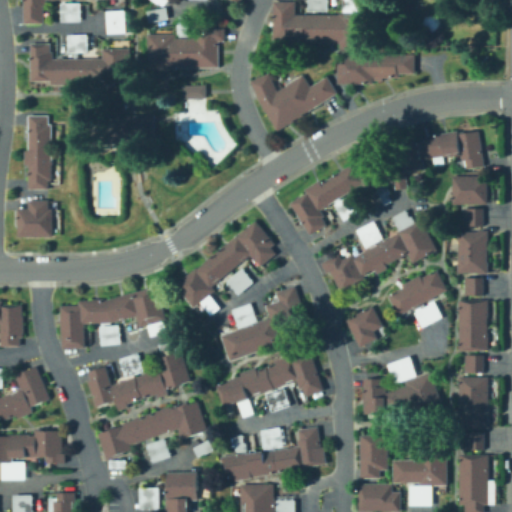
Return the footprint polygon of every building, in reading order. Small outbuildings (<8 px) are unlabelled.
[(48,0),(48,5),(44,5),(45,23),(26,24),(25,0),(48,0)] [(369,12),(369,48),(342,49),(341,43),(293,44),(293,40),(275,40),(274,1),(297,1),(297,14),(341,14),(341,12),(344,12),(344,0),(365,0),(365,12),(369,12)] [(329,0),(329,11),(310,10),(310,0),(329,0)] [(82,21),(63,22),(63,3),(81,3),(82,21)] [(170,19),(150,23),(148,11),(167,7),(170,19)] [(128,33),(108,34),(107,11),(127,10),(128,33)] [(434,32),(430,32),(427,30),(425,28),(424,25),(424,24),(425,21),(426,18),(427,17),(430,15),(434,15),(437,16),(439,18),(440,19),(441,21),(441,24),(441,25),(440,28),(439,29),(437,31),(434,32)] [(190,16),(190,36),(181,37),(181,35),(179,35),(179,25),(181,24),(180,17),(190,16)] [(227,28),(227,41),(220,41),(220,67),(177,68),(178,70),(149,71),(149,34),(177,34),(177,38),(197,38),(197,37),(206,37),(206,29),(227,28)] [(89,52),(70,53),(69,35),(88,34),(89,52)] [(52,44),(52,52),(55,52),(55,59),(104,58),(104,49),(132,48),(133,77),(85,78),(85,80),(70,81),(70,85),(53,85),(53,80),(33,81),(32,44),(52,44)] [(417,54),(417,73),(402,73),(402,77),(385,77),(385,80),(375,80),(375,84),(339,84),(339,63),(347,63),(348,54),(417,54)] [(271,73),(279,91),(305,75),(313,86),(329,76),(340,93),(311,111),(312,112),(291,124),(279,131),(262,103),(252,81),(271,73)] [(182,84),(204,83),(205,96),(182,96),(182,84)] [(152,114),(153,141),(111,142),(111,115),(152,114)] [(53,124),(53,181),(50,181),(50,189),(30,189),(30,165),(26,165),(26,150),(30,150),(30,115),(50,115),(51,124),(53,124)] [(460,131),(460,134),(481,131),(487,166),(466,170),(465,161),(463,161),(462,155),(452,157),(452,156),(445,157),(446,164),(436,166),(435,158),(427,160),(426,155),(424,155),(426,169),(407,172),(410,188),(397,190),(395,173),(403,171),(399,145),(421,142),(421,144),(424,144),(423,139),(433,138),(433,135),(460,131)] [(378,154),(393,178),(369,192),(364,184),(322,210),(326,216),(324,217),(329,225),(311,235),(291,203),(308,193),(306,190),(321,180),(323,183),(355,163),(357,166),(378,154)] [(489,176),(489,205),(453,204),(454,175),(489,176)] [(394,202),(386,205),(379,189),(389,185),(393,193),(390,194),(394,202)] [(362,211),(346,221),(336,204),(353,195),(362,211)] [(50,199),(50,209),(55,208),(55,236),(19,237),(19,209),(31,208),(30,199),(50,199)] [(485,208),(486,226),(466,226),(466,209),(485,208)] [(407,210),(411,217),(414,216),(417,222),(423,219),(439,250),(414,263),(409,254),(388,265),(390,269),(380,274),(378,270),(366,276),(368,279),(343,293),(331,271),(327,273),(322,264),(341,254),(344,259),(355,254),(356,256),(398,233),(397,232),(401,230),(394,217),(407,210)] [(279,253),(263,267),(257,260),(252,255),(221,280),(222,281),(217,284),(215,286),(218,290),(211,296),(221,308),(213,315),(207,308),(209,306),(204,301),(195,308),(177,285),(199,267),(258,220),(277,244),(274,247),(279,253)] [(384,239),(367,248),(358,230),(375,221),(384,239)] [(489,264),(489,274),(479,273),(458,273),(459,263),(458,242),(458,231),(479,230),(490,230),(489,242),(489,264)] [(255,282),(240,294),(228,279),(243,267),(255,282)] [(438,269),(449,290),(400,316),(389,295),(404,287),(403,285),(422,275),(423,278),(438,269)] [(486,277),(486,295),(466,296),(466,278),(486,277)] [(309,316),(280,326),(286,342),(231,362),(222,335),(241,329),(234,310),(252,303),(259,322),(272,318),(267,305),(280,301),(278,292),(297,285),(309,316)] [(159,286),(168,320),(166,321),(168,329),(160,331),(159,329),(151,331),(149,325),(141,327),(138,316),(126,319),(120,322),(113,323),(95,324),(90,326),(89,324),(86,325),(87,348),(63,349),(62,336),(61,318),(62,318),(62,306),(81,305),(80,300),(110,299),(159,286)] [(489,333),(490,350),(460,350),(460,300),(489,300),(489,317),(489,333)] [(444,319),(427,328),(417,310),(434,301),(444,319)] [(0,303),(22,303),(22,337),(19,337),(19,345),(0,345),(0,321),(1,320),(0,303)] [(380,339),(361,348),(347,319),(374,305),(385,326),(376,331),(380,339)] [(123,344),(103,346),(101,327),(121,325),(123,344)] [(176,338),(181,352),(184,351),(193,381),(169,389),(170,394),(160,398),(159,395),(129,404),(130,408),(120,411),(117,401),(97,407),(89,381),(92,380),(89,372),(107,366),(113,384),(160,370),(157,360),(164,358),(160,345),(169,343),(169,341),(176,338)] [(145,371),(127,377),(121,359),(139,353),(145,371)] [(267,392),(251,398),(253,405),(251,406),(254,414),(246,417),(240,401),(225,407),(217,384),(242,375),(241,373),(258,367),(258,370),(277,363),(276,361),(293,354),(295,360),(313,353),(327,390),(307,397),(304,388),(301,389),(298,381),(267,392)] [(486,354),(486,373),(467,373),(466,355),(486,354)] [(416,376),(398,382),(392,364),(410,358),(416,376)] [(0,397),(22,388),(16,375),(38,366),(52,398),(33,407),(35,412),(20,419),(18,415),(3,422),(0,421),(0,397)] [(433,372),(445,406),(418,416),(415,408),(392,417),(371,417),(371,414),(365,414),(365,378),(386,378),(385,387),(388,387),(388,393),(407,385),(407,382),(433,372)] [(490,377),(490,428),(460,429),(460,377),(490,377)] [(267,392),(285,387),(291,406),(274,412),(267,392)] [(111,460),(108,461),(99,434),(124,426),(123,424),(126,423),(125,422),(170,406),(171,408),(174,407),(175,409),(200,401),(210,430),(183,440),(180,429),(133,445),(134,450),(125,453),(126,455),(111,460)] [(248,452),(252,452),(252,450),(258,449),(259,451),(299,445),(298,441),(301,440),(300,429),(320,426),(323,447),(326,446),(329,464),(307,467),(307,471),(289,474),(289,472),(253,477),(254,478),(237,481),(236,478),(226,480),(222,456),(248,452)] [(285,443),(266,447),(262,430),(281,427),(285,443)] [(64,430),(64,453),(67,453),(67,463),(38,463),(38,458),(14,458),(15,462),(26,462),(26,480),(6,480),(6,462),(0,462),(0,434),(35,434),(35,429),(52,429),(52,430),(64,430)] [(486,431),(486,450),(467,450),(466,432),(486,431)] [(248,452),(238,452),(237,435),(244,435),(245,443),(248,442),(248,452)] [(390,435),(390,470),(382,470),(382,478),(362,478),(361,435),(390,435)] [(173,456),(155,463),(149,444),(167,438),(173,456)] [(207,454),(200,457),(195,448),(210,440),(216,450),(207,454)] [(394,483),(394,460),(420,459),(420,449),(449,449),(449,486),(433,486),(433,505),(413,505),(413,485),(421,485),(421,483),(394,483)] [(497,479),(497,505),(486,505),(486,511),(466,511),(466,504),(461,504),(461,455),(490,455),(490,479),(497,479)] [(111,460),(128,460),(128,468),(111,468),(111,460)] [(199,472),(199,500),(190,500),(190,511),(166,511),(167,499),(168,499),(168,472),(199,472)] [(394,483),(394,492),(403,492),(403,511),(360,511),(360,483),(394,483)] [(276,484),(276,511),(241,511),(241,484),(276,484)] [(160,488),(161,508),(141,509),(140,488),(160,488)] [(77,493),(77,511),(51,511),(50,498),(58,498),(58,493),(77,493)] [(34,495),(34,511),(15,511),(15,495),(34,495)] [(297,500),(297,511),(278,511),(278,500),(297,500)]
